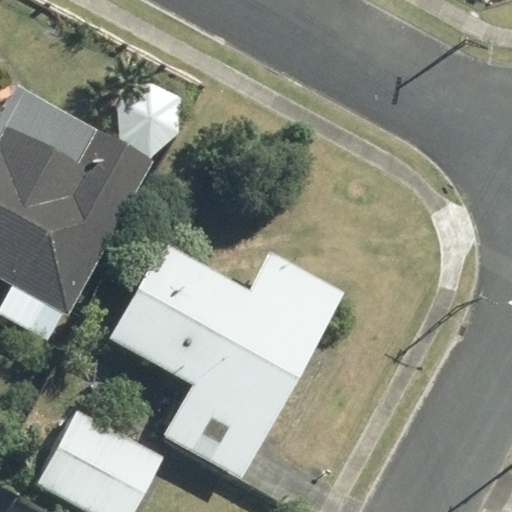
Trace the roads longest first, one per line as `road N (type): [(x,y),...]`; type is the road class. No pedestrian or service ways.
road 1 (residential): [(247,0),(511,143)]
road 2 (residential): [(423,511),(511,349)]
